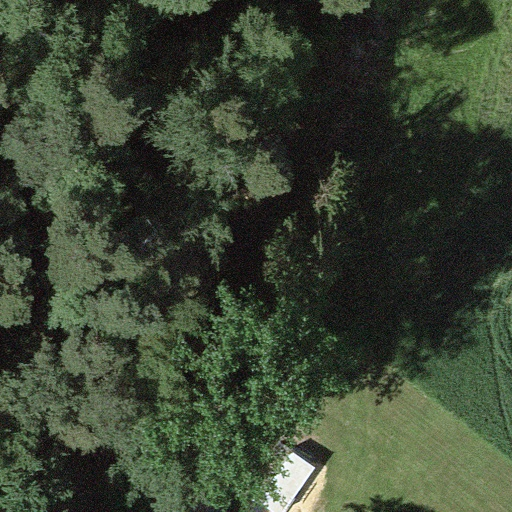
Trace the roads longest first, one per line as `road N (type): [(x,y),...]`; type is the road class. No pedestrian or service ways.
road 1 (track): [(425,0),(144,511)]
road 2 (track): [(206,511),(0,314)]
